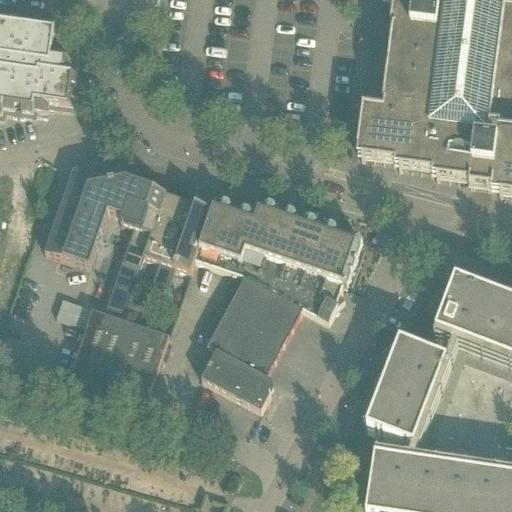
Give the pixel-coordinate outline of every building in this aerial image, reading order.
[(384,118),(382,118),(364,116),(358,165),(396,170),(395,175),(433,179),(432,185),(471,189),(470,193),(492,196),(491,200),(511,202),(511,0),(391,0),(392,2),(391,3),(392,5),(393,5),(397,5),(396,12),(394,11),(393,17),(396,18),(394,29),(391,29),(391,35),(393,35),(383,111),(385,111),(384,118)] [(0,122),(2,123),(3,117),(33,121),(33,118),(47,120),(48,111),(73,115),(75,102),(78,102),(79,94),(76,94),(78,84),(68,82),(70,72),(70,70),(64,61),(62,61),(51,59),(55,32),(0,23),(0,122)] [(61,214),(45,260),(90,276),(109,220),(123,225),(121,231),(134,235),(104,322),(122,328),(144,265),(166,202),(167,201),(127,187),(126,187),(125,187),(125,186),(121,168),(73,177),(61,213),(61,214)] [(191,281),(195,268),(213,217),(167,201),(144,265),(160,270),(153,289),(169,294),(175,275),(191,281)] [(256,225),(215,211),(213,217),(195,268),(241,284),(245,286),(303,317),(328,331),(338,313),(345,308),(340,302),(343,293),(348,294),(361,255),(357,246),(260,213),(256,225)] [(216,360),(201,387),(261,420),(271,402),(274,397),(271,388),(266,386),(268,383),(303,317),(245,286),(236,303),(225,322),(209,352),(207,355),(216,360)] [(511,511),(511,310),(456,289),(437,338),(428,361),(400,351),(367,437),(379,442),(375,471),(368,511),(511,511)] [(92,318),(76,365),(67,390),(144,417),(144,416),(169,344),(122,328),(104,322),(97,319),(92,318)]
